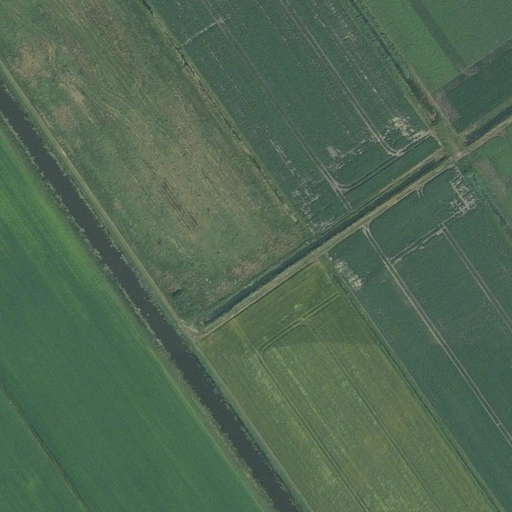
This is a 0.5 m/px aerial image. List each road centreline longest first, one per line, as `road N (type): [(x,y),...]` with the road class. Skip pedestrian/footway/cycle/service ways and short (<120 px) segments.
road 1 (track): [(310,511),(0,64)]
road 2 (track): [(265,511),(0,132)]
road 3 (track): [(191,341),(511,119)]
